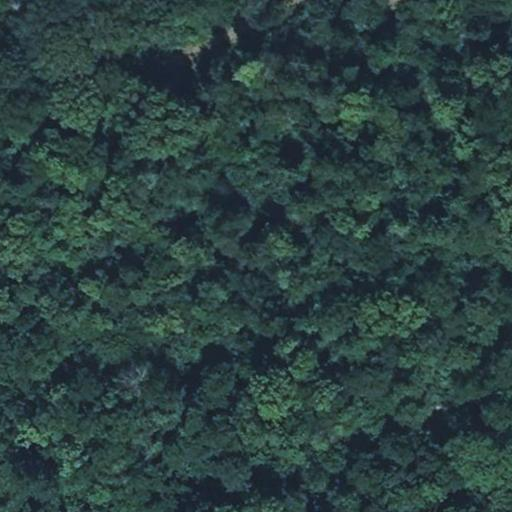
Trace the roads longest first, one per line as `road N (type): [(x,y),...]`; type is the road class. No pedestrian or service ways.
road 1 (track): [(312,0),(0,167)]
road 2 (track): [(511,397),(303,471),(238,511)]
